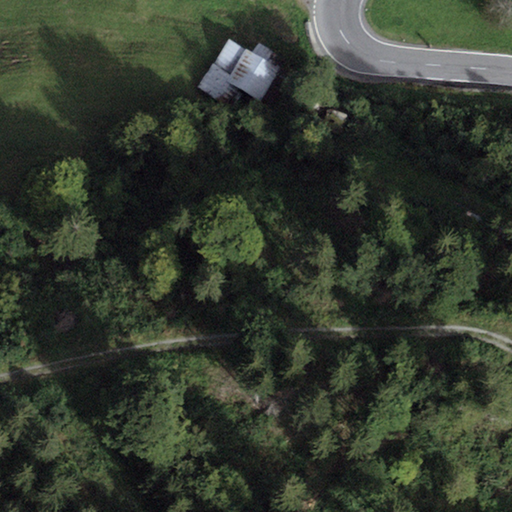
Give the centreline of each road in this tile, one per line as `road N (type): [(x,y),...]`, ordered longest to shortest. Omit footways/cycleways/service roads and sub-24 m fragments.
road 1 (track): [(511,343),(453,330),(189,342),(0,380)]
road 2 (track): [(284,117),(511,224)]
road 3 (tertiary): [(511,80),(378,68),(333,48),(328,18),(341,0)]
